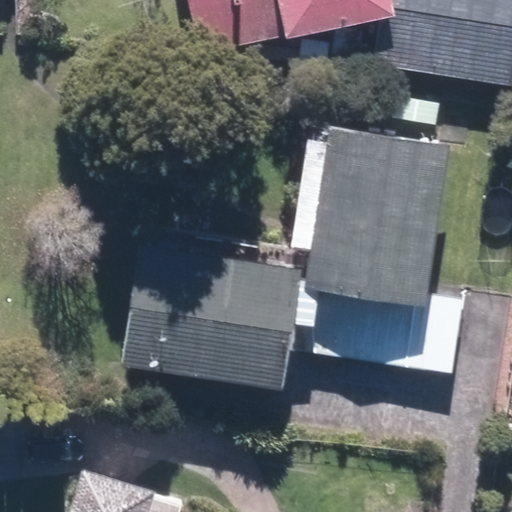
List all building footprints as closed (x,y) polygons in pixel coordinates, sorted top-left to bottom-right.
[(397,17),(392,0),(188,0),(201,56),(397,17)] [(511,87),(511,0),(385,0),(377,67),(511,87)] [(442,289),(468,129),(349,110),(323,270),(442,289)] [(314,271),(317,252),(153,226),(134,344),(298,371),(303,343),(459,368),(471,296),(314,271)] [(100,450),(81,511),(169,511),(181,475),(100,450)]
